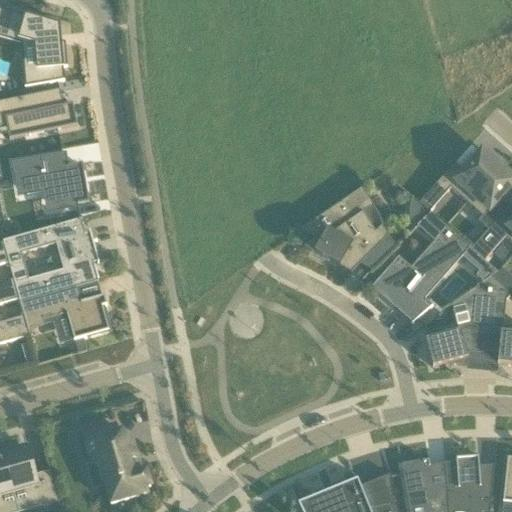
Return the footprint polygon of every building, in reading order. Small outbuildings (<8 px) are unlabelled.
[(0,35),(36,46),(38,69),(23,70),(24,90),(64,83),(63,69),(67,69),(66,58),(65,45),(61,44),(59,43),(58,37),(60,37),(59,28),(18,16),(0,11),(0,35)] [(44,95),(0,104),(0,128),(6,128),(26,124),(29,138),(77,128),(72,106),(62,108),(47,111),(44,95)] [(67,154),(12,164),(15,181),(25,179),(28,196),(46,193),(47,203),(64,200),(66,208),(90,204),(89,197),(87,198),(81,167),(69,169),(67,154)] [(437,186),(447,195),(451,191),(466,205),(500,167),(490,157),(488,160),(481,154),(463,174),(454,166),(437,186)] [(511,176),(500,167),(466,205),(482,219),(478,224),(488,233),(506,213),(497,204),(511,187),(511,181),(508,178),(511,176)] [(351,275),(388,239),(381,229),(375,235),(362,215),(374,209),(361,191),(299,233),(315,242),(304,250),(351,275)] [(429,215),(435,208),(425,199),(419,206),(429,215)] [(511,218),(506,213),(488,233),(498,242),(502,237),(511,245),(511,218)] [(470,251),(430,216),(417,229),(418,229),(419,228),(437,244),(403,283),(390,272),(375,289),(373,286),(372,287),(400,312),(402,310),(416,323),(432,308),(421,299),(459,256),(462,259),(470,251)] [(16,240),(2,244),(3,245),(5,255),(19,251),(20,257),(59,246),(67,271),(28,282),(14,286),(19,302),(20,306),(76,290),(98,284),(93,265),(97,264),(97,265),(99,265),(98,261),(97,261),(93,248),(92,245),(97,243),(96,242),(93,243),(87,245),(84,237),(81,223),(80,222),(16,240)] [(479,243),(471,252),(484,264),(492,255),(479,243)] [(0,267),(8,265),(5,255),(3,245),(0,246),(0,267)] [(496,275),(487,266),(476,278),(483,284),(491,279),(496,275)] [(443,338),(442,333),(424,338),(432,370),(447,366),(467,368),(468,355),(484,356),(484,354),(491,280),(491,279),(483,284),(467,297),(471,302),(469,324),(456,327),(458,334),(443,338)] [(511,335),(511,336),(511,334),(511,328),(503,328),(506,303),(511,298),(491,280),(484,354),(498,355),(497,366),(511,368),(511,335)] [(0,307),(19,302),(14,286),(13,282),(0,285),(0,307)] [(76,290),(20,306),(23,319),(27,333),(44,328),(42,323),(53,320),(66,317),(74,343),(82,340),(93,337),(109,333),(105,319),(102,309),(105,308),(107,308),(105,303),(104,298),(101,299),(80,305),(76,290)] [(0,346),(29,339),(27,333),(23,319),(0,325),(0,346)] [(82,340),(74,343),(77,355),(86,353),(82,340)] [(145,490),(150,488),(146,473),(141,474),(139,468),(137,469),(135,460),(136,460),(134,452),(127,454),(122,434),(117,435),(115,428),(83,437),(92,467),(99,465),(110,506),(147,496),(145,490)] [(7,456),(2,457),(13,496),(27,492),(30,502),(39,499),(41,509),(57,504),(49,473),(34,477),(26,450),(22,452),(21,448),(6,452),(7,456)] [(0,509),(3,509),(0,500),(0,499),(13,496),(2,457),(0,457),(0,509)] [(489,511),(494,468),(493,468),(491,487),(480,488),(479,469),(478,459),(455,461),(456,465),(445,466),(447,489),(448,511),(489,511)] [(511,511),(511,460),(507,460),(503,504),(511,505),(511,511)] [(448,511),(447,489),(432,491),(428,469),(429,468),(428,463),(421,464),(421,465),(413,466),(403,468),(410,510),(426,507),(427,511),(448,511)] [(398,511),(390,477),(360,489),(359,485),(338,494),(339,494),(324,500),(323,497),(303,505),(305,511),(398,511)]
